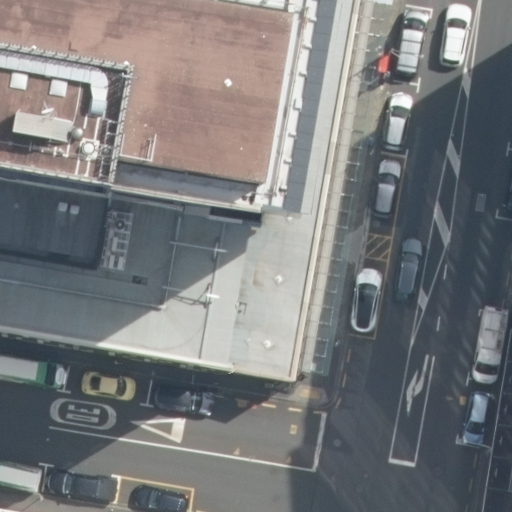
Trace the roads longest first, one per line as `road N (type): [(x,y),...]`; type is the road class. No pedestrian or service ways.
road 1 (secondary): [(382,483),(477,0)]
road 2 (unclassified): [(382,483),(0,421)]
